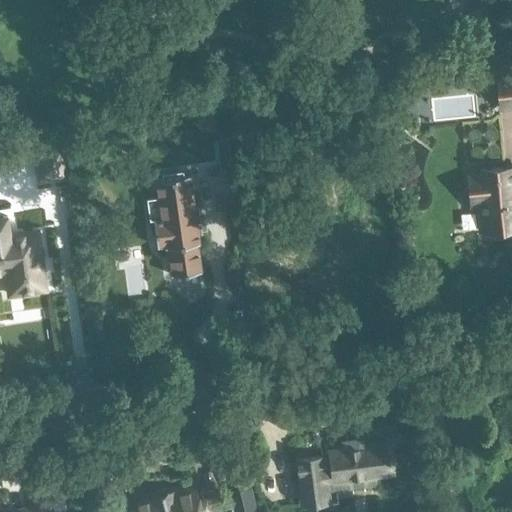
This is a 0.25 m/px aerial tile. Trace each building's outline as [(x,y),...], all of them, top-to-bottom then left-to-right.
[(451,23),(474,55),(506,32),(499,21),(493,25),(478,4),(451,23)] [(511,59),(499,61),(500,73),(511,72),(511,59)] [(511,75),(495,77),(498,111),(511,109),(511,75)] [(216,139),(218,154),(229,153),(227,137),(216,139)] [(38,180),(65,176),(61,150),(34,154),(38,180)] [(472,170),(473,174),(467,175),(468,191),(478,190),(482,228),(511,225),(511,168),(511,167),(472,170)] [(193,205),(189,174),(156,179),(161,217),(154,218),(158,245),(165,244),(165,245),(167,245),(171,273),(200,269),(196,241),(198,241),(197,231),(201,230),(201,229),(189,231),(186,210),(197,209),(196,204),(193,205)] [(8,294),(45,289),(38,229),(10,233),(7,215),(0,216),(0,272),(5,272),(8,294)] [(479,439),(473,412),(448,417),(454,445),(479,439)] [(293,457),(299,506),(332,501),(330,491),(377,484),(376,477),(395,474),(393,460),(393,453),(392,453),(390,438),(363,442),(362,436),(340,439),(341,445),(326,447),(327,453),(293,457)] [(247,459),(245,449),(235,451),(237,461),(247,459)] [(251,477),(249,467),(239,469),(242,479),(251,477)] [(89,493),(85,475),(66,480),(70,494),(78,492),(79,495),(89,493)] [(230,492),(234,511),(259,511),(254,486),(230,492)] [(199,511),(193,487),(174,492),(173,489),(146,496),(147,499),(127,503),(129,511),(199,511)]
